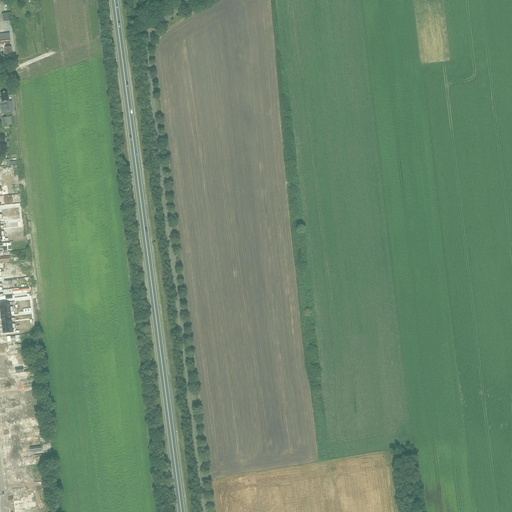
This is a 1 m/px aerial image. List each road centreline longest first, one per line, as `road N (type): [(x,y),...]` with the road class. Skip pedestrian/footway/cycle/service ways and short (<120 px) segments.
road 1 (unclassified): [(206,511),(147,63),(151,33),(188,0)]
road 2 (trunk): [(181,511),(113,0)]
